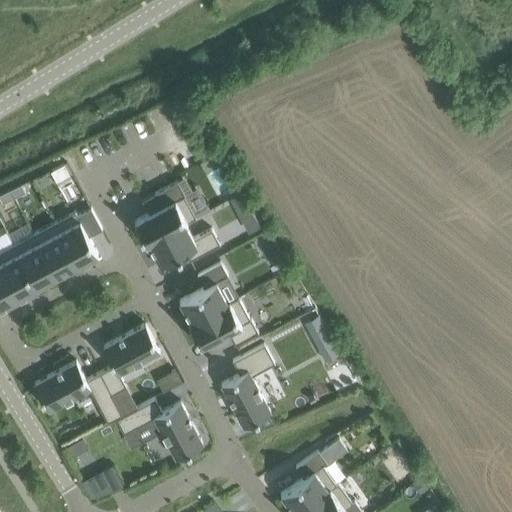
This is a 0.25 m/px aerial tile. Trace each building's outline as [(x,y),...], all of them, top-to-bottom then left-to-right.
[(204,167),(221,158),(219,153),(218,151),(200,160),(201,162),(204,167)] [(150,212),(135,220),(147,241),(196,215),(185,193),(186,193),(179,179),(155,192),(143,199),(150,212)] [(26,191),(22,183),(11,189),(15,196),(26,191)] [(15,196),(11,189),(0,193),(0,195),(3,202),(15,196)] [(76,209),(54,221),(77,263),(99,252),(90,235),(103,227),(92,206),(78,213),(76,209)] [(252,208),(240,214),(249,231),(261,225),(252,208)] [(221,242),(212,227),(194,237),(186,221),(197,216),(196,215),(147,241),(147,242),(149,241),(161,262),(186,249),(191,258),(221,242)] [(77,263),(54,221),(34,232),(57,274),(77,263)] [(57,274),(34,232),(14,243),(38,288),(39,287),(37,284),(57,274)] [(38,288),(14,243),(0,249),(0,265),(18,298),(38,288)] [(228,301),(217,280),(229,274),(221,260),(198,272),(205,285),(180,299),(191,320),(189,321),(190,322),(239,296),(239,295),(228,301)] [(0,307),(18,298),(0,265),(0,307)] [(259,330),(252,317),(251,317),(239,296),(190,322),(201,344),(229,330),(236,343),(259,330)] [(321,316),(307,323),(320,348),(334,340),(321,316)] [(120,371),(161,349),(146,322),(104,344),(114,363),(100,370),(112,392),(127,385),(120,371)] [(271,410),(252,374),(276,361),(265,342),(233,359),(240,372),(222,382),(244,424),(271,410)] [(49,409),(90,387),(108,421),(116,417),(123,413),(112,392),(100,370),(87,377),(77,359),(35,381),(49,409)] [(204,442),(181,400),(163,409),(156,396),(123,413),(116,417),(124,431),(155,415),(176,456),(204,442)] [(340,436),(330,443),(337,453),(347,446),(340,436)] [(304,476),(281,492),(295,511),(294,511),(296,511),(339,481),(339,480),(337,482),(324,463),(328,460),(319,448),(296,465),(304,476)] [(100,470),(87,477),(98,497),(111,491),(100,470)] [(420,475),(413,481),(420,492),(428,486),(420,475)] [(339,481),(296,511),(362,511),(364,511),(355,499),(353,500),(339,481)]
